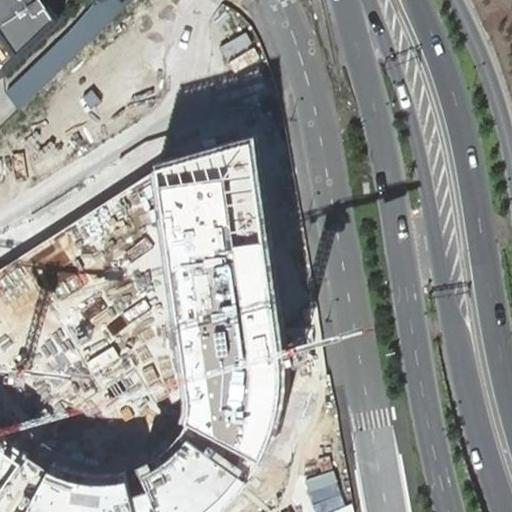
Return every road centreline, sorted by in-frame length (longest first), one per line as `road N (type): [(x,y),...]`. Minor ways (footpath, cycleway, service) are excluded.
road 1 (primary): [(368,0),(413,131),(442,296),(502,511)]
road 2 (primary): [(345,0),(382,137),(449,511)]
road 3 (primary): [(511,402),(467,146),(418,0)]
road 4 (residential): [(0,234),(173,127),(310,92)]
road 5 (primary): [(511,158),(456,0)]
